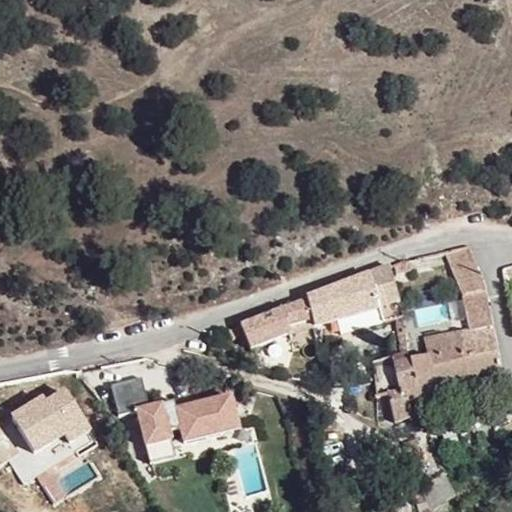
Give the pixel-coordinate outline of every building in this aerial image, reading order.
[(466,250),(446,255),(463,297),(469,331),(493,327),(487,301),(466,250)] [(370,277),(379,310),(398,304),(390,271),(370,277)] [(309,300),(318,327),(379,310),(370,277),(309,300)] [(293,335),(318,327),(309,300),(287,309),(293,335)] [(250,349),(293,335),(287,309),(241,326),(250,349)] [(505,384),(493,327),(427,339),(431,355),(441,397),(505,384)] [(410,352),(392,357),(399,392),(390,396),(395,424),(412,419),(409,405),(421,402),(419,394),(411,359),(410,352)] [(421,402),(441,397),(431,355),(411,359),(419,394),(421,402)] [(139,382),(114,388),(121,413),(138,408),(151,461),(174,455),(170,440),(175,436),(173,431),(181,429),(184,443),(243,429),(234,394),(175,408),(173,401),(146,408),(139,382)] [(40,392),(9,412),(37,455),(66,436),(70,443),(93,428),(65,386),(45,399),(40,392)] [(441,478),(422,493),(434,511),(454,496),(441,478)]
